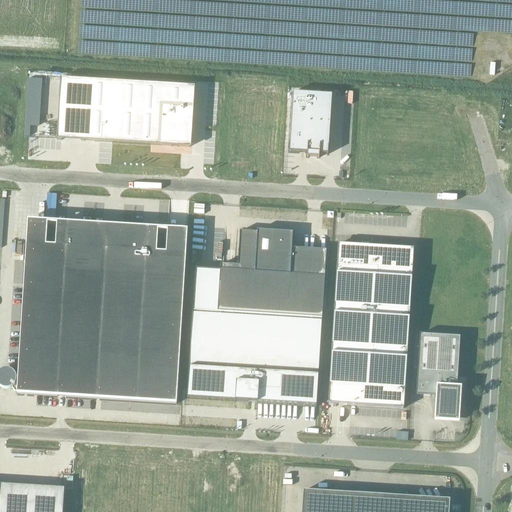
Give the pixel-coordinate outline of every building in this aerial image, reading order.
[(88,77),(84,138),(195,145),(199,85),(88,77)] [(195,88),(194,108),(228,110),(226,150),(279,153),(283,93),(195,88)] [(292,93),(289,153),(309,154),(309,158),(318,159),(319,155),(328,155),(332,95),(292,93)] [(26,245),(17,395),(176,405),(186,255),(146,252),(147,228),(58,223),(56,247),(26,245)] [(292,249),(293,233),(257,231),(257,233),(240,232),(238,266),(220,265),(220,271),(217,312),(322,319),(326,251),(292,249)] [(338,244),(328,404),(404,409),(414,249),(338,244)] [(193,311),(187,413),(316,421),(322,319),(217,312),(220,271),(196,269),(193,311)] [(416,395),(436,396),(435,421),(459,422),(460,402),(461,388),(457,388),(460,337),(420,335),(416,395)] [(15,379),(16,376),(15,373),(13,371),(11,369),(8,368),(5,368),(2,369),(0,369),(0,384),(1,385),(4,387),(7,387),(10,386),(13,384),(14,382),(15,379)] [(395,439),(406,439),(406,432),(395,431),(395,439)] [(0,485),(0,488),(0,511),(63,511),(64,489),(0,485)] [(448,511),(449,500),(340,494),(340,493),(334,493),(303,491),(302,511),(448,511)]
